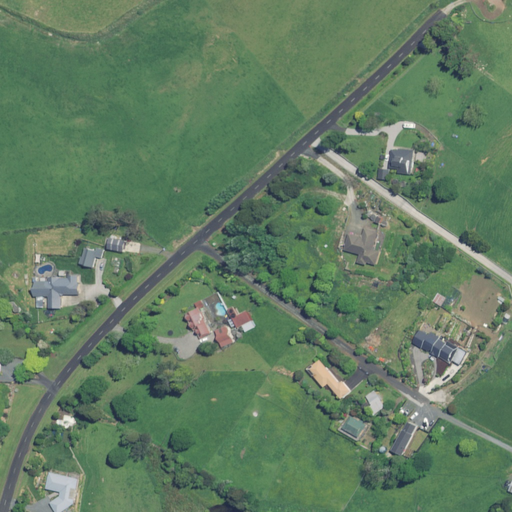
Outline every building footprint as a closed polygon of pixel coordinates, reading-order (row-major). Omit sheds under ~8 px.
[(399,151),(391,150),(389,167),(398,168),(397,172),(410,174),(413,151),(399,149),(399,151)] [(389,170),(378,169),(377,179),(387,180),(389,170)] [(377,222),(379,217),(370,212),(368,216),(377,222)] [(379,217),(377,222),(387,228),(390,223),(379,217)] [(348,234),(343,250),(360,254),(357,263),(365,265),(365,263),(375,265),(379,252),(372,250),(377,231),(364,228),(361,237),(348,234)] [(150,234),(146,239),(155,246),(159,241),(150,234)] [(108,238),(106,249),(122,252),(124,241),(108,238)] [(96,252),(84,249),(80,264),(92,268),(95,257),(101,259),(103,251),(96,249),(96,252)] [(49,282),(34,282),(35,297),(47,296),(48,308),(60,308),(60,295),(77,294),(76,275),(68,275),(68,278),(49,279),(49,282)] [(447,298),(438,293),(433,302),(442,307),(447,298)] [(210,333),(198,308),(185,315),(192,329),(193,328),(198,338),(210,333)] [(246,311),(232,318),(236,327),(250,320),(246,311)] [(225,326),(214,331),(222,347),(233,342),(225,326)] [(419,331),(412,342),(450,364),(458,349),(429,333),(427,336),(419,331)] [(339,384),(319,360),(308,369),(323,387),(327,384),(339,399),(348,391),(341,382),(339,384)] [(489,366),(487,371),(493,374),(495,369),(489,366)] [(383,407),(373,391),(365,396),(371,405),(368,407),(373,414),(383,407)] [(349,416),(341,428),(357,437),(364,425),(349,416)] [(407,423),(391,451),(400,456),(416,428),(407,423)] [(77,479),(49,473),(45,488),(60,492),(59,496),(49,503),(54,511),(60,511),(72,504),(68,499),(70,488),(75,489),(77,479)]
